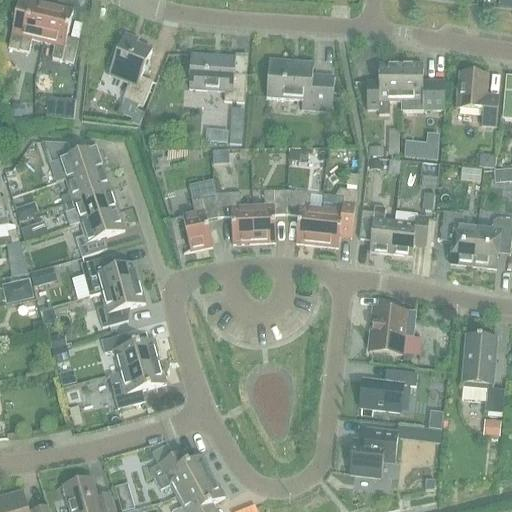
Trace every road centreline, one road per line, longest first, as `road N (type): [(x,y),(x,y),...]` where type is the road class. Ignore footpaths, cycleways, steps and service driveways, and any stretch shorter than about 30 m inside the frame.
road 1 (residential): [(337,275),(320,435),(303,474),(277,487),(244,473),(208,414)]
road 2 (residential): [(369,31),(149,9),(138,0)]
road 3 (residential): [(208,414),(154,436),(0,464)]
road 4 (residential): [(160,285),(244,264),(337,275)]
road 5 (residential): [(337,275),(511,302)]
road 6 (residential): [(160,285),(115,137)]
road 7 (residential): [(511,56),(369,31)]
road 8 (residential): [(208,414),(160,285)]
